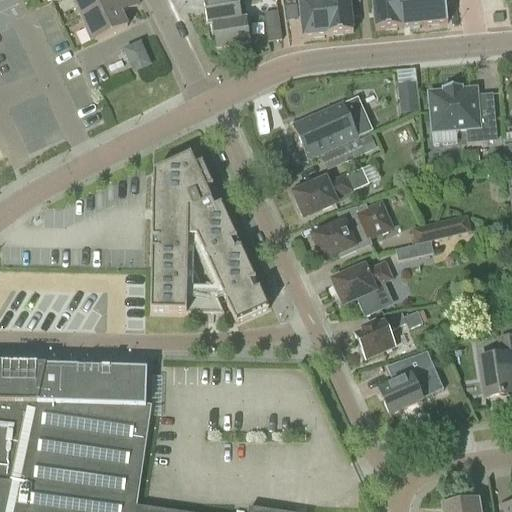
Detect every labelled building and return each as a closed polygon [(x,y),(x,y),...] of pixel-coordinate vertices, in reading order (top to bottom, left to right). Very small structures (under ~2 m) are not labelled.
[(73,0),(78,8),(75,10),(85,33),(88,31),(94,44),(126,29),(121,17),(137,9),(133,0),(73,0)] [(241,26),(237,0),(229,0),(204,3),(208,30),(213,30),(241,26)] [(326,39),(322,0),(310,0),(297,1),(301,41),(326,39)] [(347,0),(322,0),(326,39),(351,36),(347,0)] [(401,0),(376,0),(379,33),(405,30),(401,0)] [(425,0),(401,0),(405,30),(428,28),(425,0)] [(454,25),(450,0),(425,0),(428,28),(454,25)] [(268,45),(281,43),(278,13),(264,15),(268,45)] [(241,26),(213,30),(216,54),(250,50),(247,25),(241,26)] [(134,75),(147,69),(139,49),(125,55),(134,75)] [(481,117),(479,98),(478,91),(465,92),(465,89),(443,91),(444,94),(431,96),(434,136),(470,132),(472,145),(498,143),(496,116),(481,117)] [(419,113),(417,103),(403,105),(404,115),(419,113)] [(369,135),(356,104),(343,110),(342,108),(292,129),(307,165),(358,144),(357,141),(369,135)] [(360,143),(339,152),(345,164),(346,165),(366,156),(360,143)] [(511,147),(503,149),(504,159),(507,183),(511,224),(511,147)] [(477,152),(462,153),(463,166),(479,164),(477,152)] [(226,248),(236,243),(221,209),(214,212),(206,194),(212,191),(202,167),(195,170),(190,159),(153,176),(152,197),(152,200),(163,200),(163,223),(153,223),(153,221),(152,221),(151,223),(152,223),(151,244),(162,244),(162,254),(151,253),(151,286),(161,286),(161,296),(150,295),(150,316),(223,318),(214,297),(187,296),(188,242),(196,242),(235,327),(268,312),(259,293),(249,298),(245,289),(255,284),(240,252),(230,257),(226,248)] [(308,192),(295,198),(296,201),(306,222),(336,209),(347,204),(348,208),(376,205),(368,187),(362,174),(357,161),(321,177),(323,182),(307,189),(308,192)] [(328,236),(314,242),(325,265),(346,256),(348,259),(371,248),(369,243),(394,233),(390,223),(382,204),(367,211),(365,208),(336,218),(339,224),(325,230),(328,236)] [(414,249),(430,245),(470,236),(466,218),(410,232),(414,248),(414,249)] [(414,249),(414,248),(394,253),(397,265),(432,257),(430,245),(414,249)] [(364,272),(333,287),(344,309),(355,303),(364,322),(382,314),(375,298),(376,298),(373,293),(391,284),(383,267),(365,276),(364,272)] [(422,328),(417,316),(403,322),(401,318),(375,329),(374,328),(362,333),(363,335),(355,339),(366,363),(396,350),(395,348),(403,344),(398,332),(406,328),(409,334),(422,328)] [(499,361),(479,364),(485,404),(511,399),(511,374),(511,371),(511,338),(496,341),(499,361)] [(0,511),(139,511),(135,511),(150,411),(145,410),(146,375),(27,371),(27,369),(0,368),(0,511)] [(389,421),(421,407),(410,381),(378,395),(389,421)]
